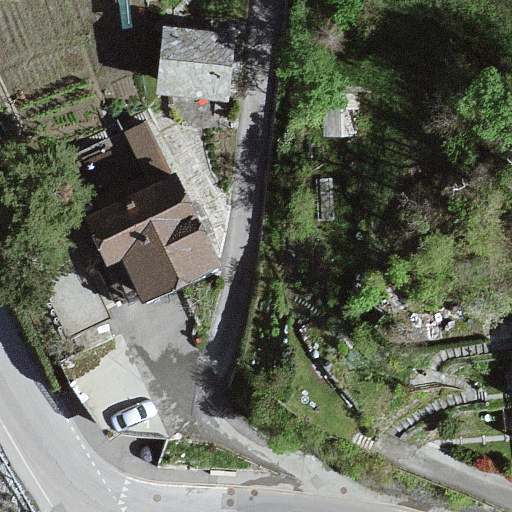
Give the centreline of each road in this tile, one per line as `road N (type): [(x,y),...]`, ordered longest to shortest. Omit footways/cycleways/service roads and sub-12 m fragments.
road 1 (unclassified): [(335,511),(321,482),(237,437),(217,409),(214,381),(248,193),(265,0)]
road 2 (tertiary): [(88,511),(0,366)]
